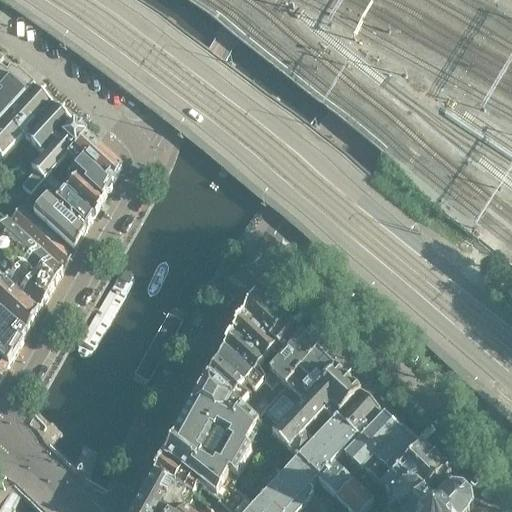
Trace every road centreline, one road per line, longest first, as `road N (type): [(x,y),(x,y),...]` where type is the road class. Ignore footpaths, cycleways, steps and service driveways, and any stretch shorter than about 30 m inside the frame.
road 1 (tertiary): [(30,0),(222,143),(511,385)]
road 2 (tertiary): [(511,321),(101,0)]
road 3 (residential): [(0,436),(144,179),(136,147),(0,41)]
road 4 (unclassified): [(271,258),(301,236),(434,35),(473,0)]
road 5 (residential): [(511,469),(271,258)]
road 6 (unclassified): [(271,258),(231,295),(113,511)]
